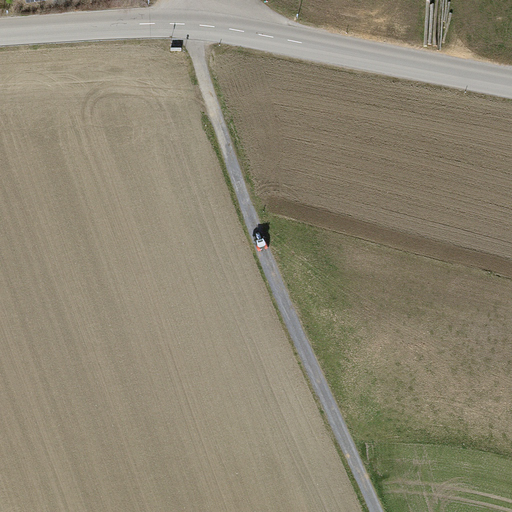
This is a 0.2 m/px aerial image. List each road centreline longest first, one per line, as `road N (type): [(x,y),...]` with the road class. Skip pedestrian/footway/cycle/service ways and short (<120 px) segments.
road 1 (track): [(188,24),(281,302),(376,511)]
road 2 (unclassified): [(188,24),(511,83)]
road 3 (residential): [(0,32),(188,24)]
